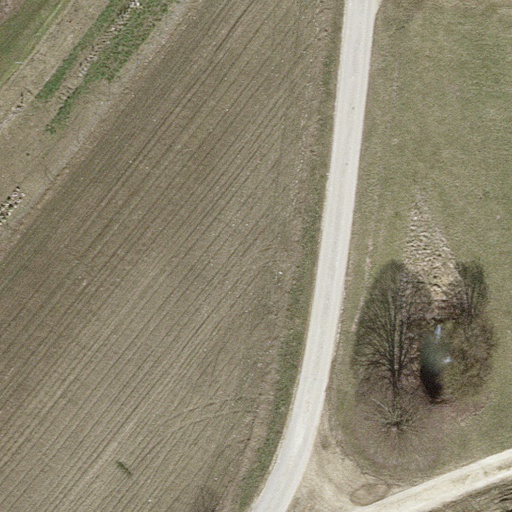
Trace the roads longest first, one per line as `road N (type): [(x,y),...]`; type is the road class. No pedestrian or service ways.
road 1 (track): [(268,511),(294,464),(363,0)]
road 2 (track): [(383,511),(511,471)]
